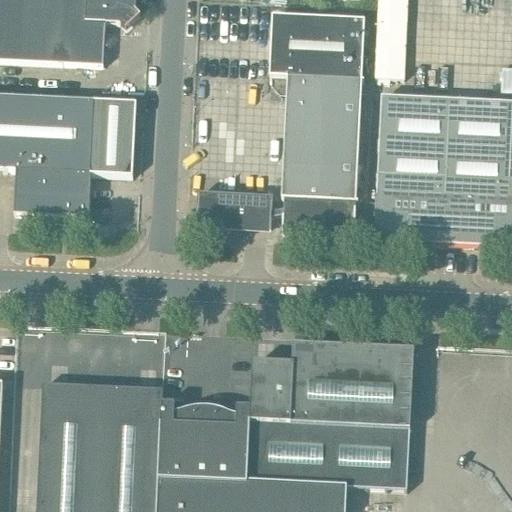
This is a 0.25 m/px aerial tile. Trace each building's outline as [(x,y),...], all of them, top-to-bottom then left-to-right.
[(0,0),(0,66),(103,72),(105,28),(120,29),(126,36),(141,22),(135,15),(136,0),(0,0)] [(272,21),(269,82),(272,82),(272,90),(281,100),(289,101),(284,204),(356,207),(362,87),(365,26),(272,21)] [(94,107),(0,102),(0,175),(16,177),(14,220),(88,224),(91,179),(132,182),(136,108),(94,107)] [(374,246),(473,251),(502,253),(511,243),(511,108),(381,102),(374,246)] [(196,233),(265,237),(271,237),(272,203),(198,199),(196,233)] [(356,207),(284,204),(282,238),(355,241),(356,207)] [(275,369),(253,368),(251,414),(237,413),(236,433),(216,432),(216,423),(195,422),(195,431),(174,431),(175,411),(162,410),(163,396),(43,391),(37,511),(346,511),(347,493),(407,496),(414,356),(294,350),(293,359),(276,358),(275,369)]
